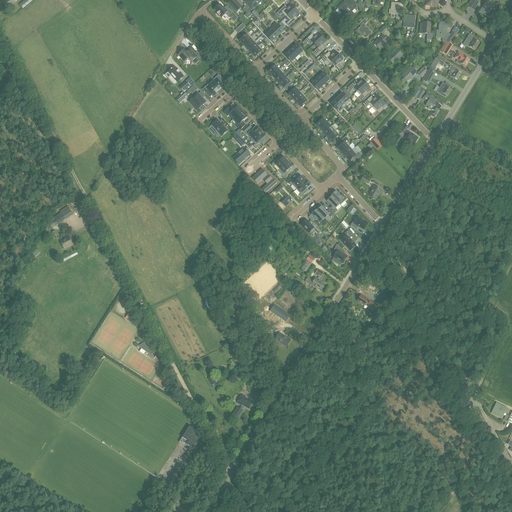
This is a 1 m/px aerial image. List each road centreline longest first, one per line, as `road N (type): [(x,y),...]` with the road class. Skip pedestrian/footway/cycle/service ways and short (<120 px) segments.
road 1 (track): [(228,473),(0,31)]
road 2 (tertiary): [(228,473),(382,225)]
road 3 (track): [(503,448),(388,244)]
